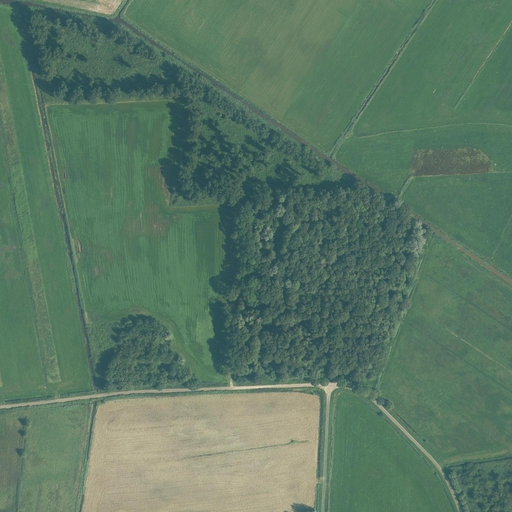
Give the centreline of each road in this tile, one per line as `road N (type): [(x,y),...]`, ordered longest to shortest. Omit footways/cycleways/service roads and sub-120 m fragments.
road 1 (track): [(231,388),(239,197),(256,197)]
road 2 (unclassified): [(459,511),(439,467),(372,399),(328,386)]
road 3 (track): [(322,511),(328,386)]
